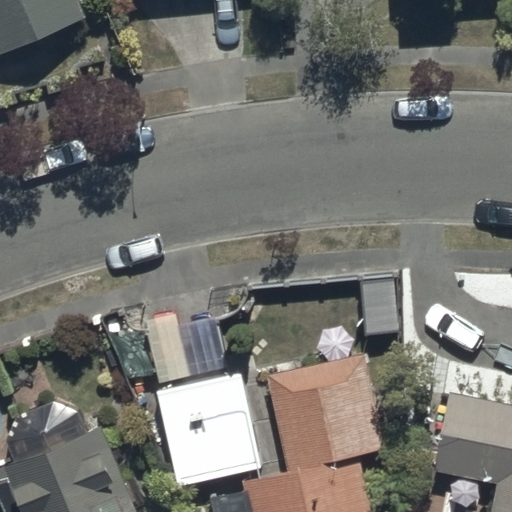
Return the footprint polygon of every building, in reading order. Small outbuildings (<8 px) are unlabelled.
[(0,0),(0,64),(0,65),(91,25),(79,0),(0,0)] [(366,358),(268,379),(290,478),(246,488),(247,494),(213,502),(214,511),(369,511),(359,460),(386,454),(366,358)] [(262,478),(242,378),(159,395),(179,494),(262,478)] [(439,481),(497,491),(494,511),(511,511),(511,414),(452,404),(439,481)] [(12,446),(11,450),(11,453),(11,457),(12,461),(13,464),(14,467),(15,470),(0,476),(0,483),(3,490),(0,490),(0,511),(137,511),(139,511),(104,430),(91,436),(90,433),(88,430),(86,427),(84,424),(81,422),(78,419),(76,417),(72,415),(69,414),(66,413),(62,412),(59,411),(55,411),(51,410),(48,411),(44,411),(41,412),(37,413),(34,415),(31,417),(28,419),(25,421),(22,424),(20,426),(18,429),(16,432),(14,436),(13,439),(12,442),(12,446)]
